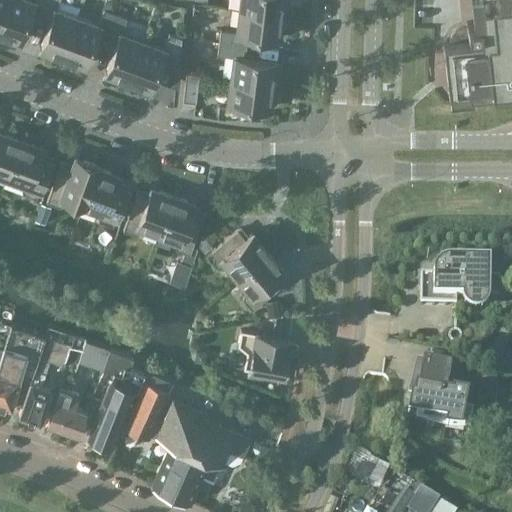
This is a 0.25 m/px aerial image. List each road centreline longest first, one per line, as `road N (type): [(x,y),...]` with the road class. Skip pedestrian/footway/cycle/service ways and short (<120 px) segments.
road 1 (unclassified): [(338,171),(331,354),(275,511)]
road 2 (unclassified): [(307,511),(351,396),(366,172)]
road 3 (residential): [(282,154),(176,144),(0,83)]
road 4 (residential): [(149,511),(0,454)]
road 5 (unclassified): [(366,172),(511,172)]
road 6 (unclassified): [(511,143),(367,142)]
road 7 (unclassified): [(367,142),(372,0)]
road 8 (unclassified): [(339,0),(340,141)]
